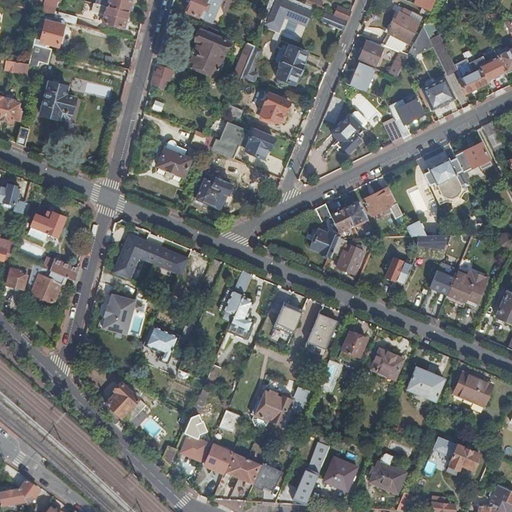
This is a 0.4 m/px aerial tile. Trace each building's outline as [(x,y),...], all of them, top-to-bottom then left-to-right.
[(36,0),(34,9),(43,10),(44,0),(36,0)] [(44,0),(43,10),(41,16),(65,22),(76,25),(78,18),(56,12),(58,0),(44,0)] [(128,13),(129,13),(132,0),(97,0),(96,4),(128,13)] [(191,0),(186,13),(212,24),(221,2),(218,1),(218,0),(191,0)] [(307,0),(305,5),(320,11),(323,3),(316,0),(315,0),(307,0)] [(431,12),(435,0),(416,0),(414,5),(431,12)] [(128,13),(96,4),(94,4),(92,11),(106,15),(104,23),(124,28),(128,13)] [(335,17),(347,22),(351,13),(338,8),(335,17)] [(398,15),(383,47),(399,53),(408,57),(419,36),(414,33),(422,18),(412,14),(411,14),(403,11),(401,16),(398,15)] [(320,23),(328,27),(333,16),(325,13),(320,23)] [(35,44),(47,48),(48,43),(59,46),(64,27),(63,27),(65,22),(41,16),(35,44)] [(328,27),(343,33),(347,22),(335,17),(333,16),(328,27)] [(511,23),(503,23),(504,30),(508,28),(511,35),(511,23)] [(429,41),(423,29),(419,36),(408,57),(405,63),(409,71),(417,56),(433,49),(429,41)] [(216,77),(225,54),(230,44),(200,31),(196,42),(198,43),(188,66),(216,77)] [(433,49),(447,78),(455,73),(438,36),(429,41),(433,49)] [(359,61),(376,68),(378,63),(380,64),(382,59),(379,58),(383,50),(366,43),(359,61)] [(30,65),(38,66),(39,61),(48,64),(52,49),(47,48),(35,44),(30,65)] [(242,78),(252,53),(255,48),(247,45),(233,79),(240,82),(242,78)] [(303,65),(307,55),(289,47),(286,54),(282,52),(278,53),(275,61),(277,64),(280,65),(279,68),(280,69),(276,79),(294,86),(298,77),(300,77),(305,66),(303,65)] [(511,49),(497,57),(505,75),(511,71),(511,49)] [(488,84),(505,75),(497,57),(495,52),(477,61),(488,84)] [(246,80),(254,84),(258,75),(253,73),(260,57),(252,53),(242,78),(246,80)] [(408,57),(399,53),(388,76),(396,79),(405,63),(408,57)] [(12,62),(3,61),(0,70),(4,71),(10,72),(12,62)] [(465,95),(488,84),(477,61),(469,65),(474,74),(459,82),(465,95)] [(12,62),(10,72),(19,74),(19,73),(22,74),(24,64),(12,62)] [(375,70),(360,64),(350,87),(365,93),(375,70)] [(157,66),(152,86),(165,91),(169,83),(170,83),(173,73),(157,66)] [(444,105),(455,101),(445,80),(423,91),(432,111),(440,107),(441,108),(444,106),(444,105)] [(66,96),(68,87),(49,82),(41,114),(66,121),(70,118),(71,114),(72,114),(76,99),(66,96)] [(279,122),(282,116),(283,114),(284,115),(289,104),(278,99),(279,98),(270,94),(260,116),(278,124),(279,122)] [(4,99),(0,115),(0,119),(12,122),(13,119),(19,120),(21,113),(20,112),(20,110),(17,109),(18,105),(13,103),(14,102),(4,99)] [(389,108),(394,120),(396,123),(402,120),(397,110),(405,106),(403,101),(389,108)] [(396,123),(404,139),(410,136),(405,125),(424,115),(417,101),(405,106),(397,110),(402,120),(396,123)] [(227,115),(240,121),(243,112),(230,106),(227,115)] [(349,116),(332,134),(343,145),(341,147),(348,154),(361,141),(360,140),(363,137),(360,134),(364,131),(362,129),(367,125),(367,122),(358,113),(355,113),(350,118),(349,116)] [(384,125),(393,144),(404,139),(396,123),(394,120),(384,125)] [(511,152),(506,156),(491,124),(483,128),(498,160),(505,156),(511,170),(511,152)] [(211,151),(233,161),(239,148),(246,151),(246,152),(264,159),(268,150),(269,151),(274,140),(263,135),(264,134),(255,130),(253,134),(231,125),(223,144),(215,141),(211,151)] [(21,127),(17,144),(25,147),(30,130),(21,127)] [(216,140),(197,132),(191,146),(210,154),(211,151),(215,141),(216,140)] [(158,168),(160,169),(182,178),(184,179),(191,161),(184,158),(186,152),(176,147),(176,145),(175,143),(173,142),(171,142),(169,143),(166,150),(165,150),(158,168)] [(482,144),(455,156),(458,162),(463,172),(463,173),(479,166),(482,172),(493,166),(482,144)] [(463,172),(458,162),(451,165),(448,160),(428,170),(429,173),(424,176),(429,187),(435,184),(442,197),(447,200),(453,201),(458,199),(462,194),(462,189),(457,177),(458,177),(457,174),(463,172)] [(182,178),(160,169),(157,174),(179,183),(182,178)] [(470,187),(463,173),(463,172),(457,174),(458,177),(457,177),(462,189),(466,189),(470,187)] [(202,174),(193,196),(198,198),(197,200),(219,210),(220,207),(226,196),(228,197),(231,189),(232,187),(216,180),(215,182),(211,180),(211,178),(202,174)] [(26,202),(26,201),(20,200),(19,205),(16,205),(19,187),(8,184),(6,189),(1,188),(0,190),(0,201),(15,205),(14,211),(23,214),(26,202)] [(397,205),(389,188),(364,201),(372,217),(373,217),(375,221),(377,222),(384,218),(383,217),(393,212),(391,208),(397,205)] [(226,196),(220,207),(228,210),(234,198),(237,200),(240,193),(231,189),(228,197),(226,196)] [(367,219),(359,202),(345,209),(353,226),(367,219)] [(331,216),(326,205),(316,210),(322,223),(332,218),(331,216)] [(353,226),(345,209),(331,216),(332,218),(339,232),(353,226)] [(45,219),(36,215),(32,226),(28,235),(43,241),(47,232),(57,236),(65,218),(54,213),(54,214),(48,212),(45,219)] [(410,225),(407,226),(408,228),(407,228),(411,238),(417,237),(426,237),(419,223),(411,226),(410,225)] [(319,254),(330,259),(332,254),(338,239),(340,236),(329,232),(328,234),(318,230),(317,234),(313,232),(310,241),(313,242),(310,249),(320,253),(319,254)] [(511,242),(511,234),(501,235),(496,249),(508,254),(511,242)] [(114,274),(129,280),(139,257),(181,275),(188,260),(130,236),(114,274)] [(446,237),(426,237),(417,237),(416,246),(443,250),(446,241),(446,237)] [(12,255),(15,243),(0,239),(0,259),(3,260),(5,254),(12,255)] [(338,239),(332,254),(341,258),(336,268),(354,276),(364,253),(346,246),(348,243),(338,239)] [(74,281),(77,270),(55,261),(55,262),(46,259),(43,268),(65,277),(74,281)] [(403,285),(404,285),(412,266),(394,259),(386,278),(394,281),(393,284),(402,287),(403,285)] [(32,269),(34,264),(24,260),(22,266),(32,269)] [(65,277),(43,268),(34,264),(32,269),(29,284),(34,286),(31,294),(54,304),(65,277)] [(23,289),(26,276),(20,274),(21,272),(11,269),(7,285),(23,289)] [(454,279),(447,297),(465,304),(466,300),(477,305),(488,279),(468,271),(467,274),(458,270),(454,279)] [(244,298),(253,276),(244,272),(235,292),(234,292),(225,313),(227,314),(235,318),(244,298)] [(437,272),(430,289),(447,297),(454,279),(437,272)] [(495,317),(511,324),(511,295),(506,293),(503,300),(500,298),(497,305),(500,307),(495,317)] [(414,307),(421,310),(426,298),(419,295),(414,307)] [(127,336),(136,303),(112,296),(109,307),(107,306),(104,318),(106,319),(104,330),(127,336)] [(432,311),(440,314),(446,301),(438,297),(432,311)] [(254,302),(244,298),(235,318),(229,332),(229,333),(236,336),(244,320),(246,321),(254,302)] [(229,332),(235,318),(227,314),(222,328),(229,332)] [(169,366),(181,337),(154,326),(145,347),(163,355),(160,362),(169,366)] [(355,367),(366,340),(349,333),(338,360),(355,367)] [(395,381),(403,361),(379,351),(371,371),(395,381)] [(208,382),(207,383),(214,386),(222,369),(215,366),(208,382)] [(434,403),(444,381),(416,369),(407,391),(413,394),(410,401),(430,409),(433,402),(434,403)] [(192,375),(180,370),(179,373),(180,376),(182,378),(185,379),(188,379),(190,378),(192,375)] [(453,395),(484,407),(492,387),(462,374),(453,395)] [(116,395),(107,406),(129,426),(134,421),(142,412),(146,407),(123,385),(115,393),(116,395)] [(306,421),(316,396),(298,388),(293,401),(267,390),(262,402),(260,407),(256,405),(252,415),(286,429),(292,415),(306,421)] [(148,416),(142,412),(134,421),(139,426),(148,416)] [(241,418),(227,413),(220,429),(235,434),(241,418)] [(191,420),(192,418),(186,415),(181,425),(187,428),(191,420)] [(199,417),(191,420),(187,428),(185,435),(189,437),(183,450),(181,454),(190,458),(190,459),(201,464),(209,445),(198,441),(200,436),(205,435),(206,431),(203,424),(202,424),(199,417)] [(179,448),(183,450),(189,437),(185,435),(179,448)] [(329,449),(332,440),(327,438),(324,447),(329,449)] [(461,467),(473,472),(480,456),(457,446),(438,439),(433,451),(440,454),(439,457),(442,458),(444,456),(452,459),(448,467),(459,472),(461,467)] [(322,465),(329,449),(324,447),(319,445),(311,463),(313,466),(312,467),(311,470),(312,471),(312,472),(307,470),(294,500),(305,505),(322,465)] [(225,474),(234,454),(214,446),(205,465),(225,474)] [(164,460),(171,467),(177,452),(169,449),(164,460)] [(240,479),(248,461),(235,455),(227,473),(240,479)] [(390,468),(393,458),(387,455),(383,457),(380,464),(378,463),(370,484),(397,495),(405,474),(396,470),(390,468)] [(400,461),(393,458),(390,468),(396,470),(400,461)] [(324,483),(347,492),(357,468),(334,459),(324,483)] [(260,467),(248,461),(240,479),(252,484),(260,467)] [(25,483),(19,492),(24,502),(27,506),(35,500),(39,494),(25,483)] [(496,511),(502,502),(511,506),(511,491),(510,492),(499,487),(491,505),(493,506),(492,509),(478,509),(477,511),(496,511)] [(24,502),(19,492),(0,495),(0,503),(1,511),(15,511),(14,505),(24,502)] [(454,511),(455,505),(445,504),(445,499),(432,498),(430,510),(422,510),(421,511),(454,511)] [(511,511),(511,506),(502,502),(496,511),(507,511),(508,510),(510,511),(511,511)]
